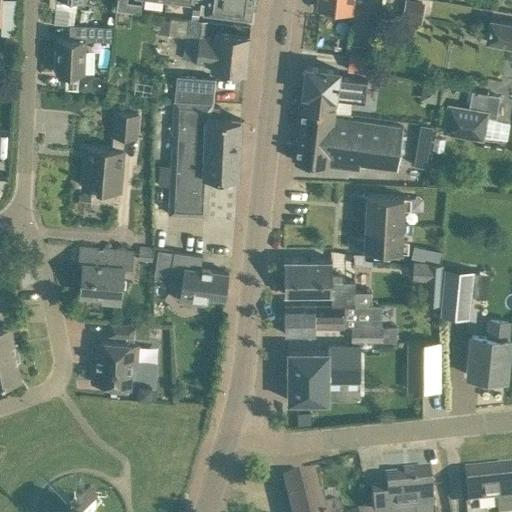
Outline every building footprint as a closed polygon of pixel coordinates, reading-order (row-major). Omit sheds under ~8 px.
[(0,0),(0,23),(1,24),(1,34),(7,34),(15,34),(17,0),(0,0)] [(134,0),(131,0),(126,0),(116,8),(133,10),(134,0)] [(141,1),(134,0),(133,10),(140,11),(141,1)] [(192,0),(196,0),(195,0),(205,0),(205,5),(249,11),(250,0),(192,0)] [(318,0),(318,6),(351,10),(350,15),(368,17),(381,19),(385,0),(318,0)] [(403,0),(401,18),(419,21),(422,0),(403,0)] [(168,32),(186,34),(183,58),(212,62),(211,68),(245,72),(249,34),(215,30),(215,36),(206,35),(207,20),(169,16),(168,32)] [(511,21),(490,17),(486,39),(511,43),(511,21)] [(110,40),(111,25),(69,23),(69,37),(57,37),(56,71),(84,72),(85,38),(110,40)] [(350,51),(348,67),(372,69),(375,55),(350,51)] [(306,64),(295,159),(359,167),(360,161),(396,166),(400,140),(402,129),(403,125),(350,118),(352,98),(365,99),(368,79),(339,75),(340,68),(306,64)] [(177,73),(174,97),(213,100),(215,76),(177,73)] [(447,101),(442,131),(483,138),(487,115),(496,117),(500,94),(472,89),(469,105),(447,101)] [(213,100),(174,97),(169,212),(207,214),(209,175),(237,176),(240,117),(219,116),(220,105),(212,105),(213,100)] [(137,136),(138,111),(115,110),(112,147),(86,145),(83,185),(120,188),(124,135),(137,136)] [(420,122),(413,164),(426,165),(432,124),(420,122)] [(367,204),(366,220),(403,222),(404,206),(410,207),(410,194),(352,192),(351,203),(367,204)] [(366,220),(365,236),(349,235),(349,246),(407,249),(408,238),(402,238),(403,222),(366,220)] [(426,246),(414,244),(411,257),(424,259),(426,246)] [(133,250),(80,245),(79,261),(83,262),(81,292),(104,294),(104,297),(120,299),(123,264),(132,265),(133,250)] [(201,267),(202,254),(173,250),(171,265),(184,267),(179,299),(208,303),(209,295),(225,297),(229,271),(201,267)] [(364,253),(354,253),(354,263),(371,263),(372,259),(363,258),(364,253)] [(304,258),(284,258),(284,293),(304,292),(332,292),(332,300),(332,303),(371,303),(371,301),(371,289),(355,289),(355,279),(342,279),(342,272),(331,272),(331,258),(304,258)] [(424,301),(436,303),(440,267),(428,265),(424,301)] [(444,267),(440,314),(469,317),(471,294),(473,270),(444,267)] [(284,302),(284,332),(288,332),(304,332),(315,332),(315,325),(343,324),(351,324),(371,324),(371,303),(332,303),(332,304),(315,304),(315,302),(304,302),(284,302)] [(501,361),(508,362),(511,337),(506,336),(508,320),(491,318),(489,335),(472,333),(467,372),(499,377),(501,361)] [(109,320),(108,333),(120,334),(126,334),(132,335),(134,335),(135,322),(109,320)] [(0,353),(15,350),(10,324),(0,325),(0,353)] [(371,324),(351,324),(351,338),(397,338),(396,325),(396,324),(381,324),(371,324)] [(93,363),(92,380),(110,382),(110,385),(129,386),(132,361),(136,362),(138,342),(134,341),(125,341),(121,340),(107,339),(100,339),(99,353),(99,354),(98,363),(93,363)] [(408,340),(408,387),(439,387),(439,340),(408,340)] [(288,399),(328,399),(328,378),(361,378),(361,343),(326,343),(326,349),(288,349),(288,399)] [(0,353),(0,380),(20,376),(15,350),(0,353)] [(354,396),(361,408),(378,398),(371,387),(354,396)] [(466,472),(469,505),(498,502),(498,511),(511,511),(511,492),(509,468),(466,472)] [(405,511),(434,509),(430,470),(411,472),(412,477),(385,479),(386,487),(371,488),(373,511),(405,511)] [(291,511),(341,511),(340,503),(325,507),(323,496),(318,497),(313,476),(285,483),(291,511)]
